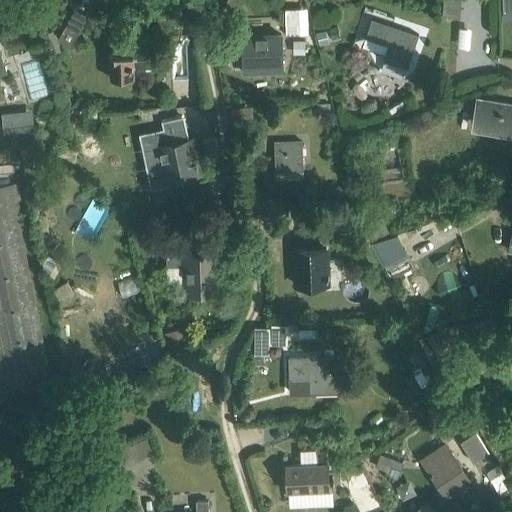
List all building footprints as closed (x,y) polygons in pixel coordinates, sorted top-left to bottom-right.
[(443,0),(443,15),(461,17),(461,0),(443,0)] [(89,14),(76,7),(60,37),(72,44),(89,14)] [(300,7),(286,8),(287,34),(301,33),(300,7)] [(419,34),(372,17),(366,36),(390,44),(385,60),(407,68),(419,34)] [(331,40),(339,38),(336,26),(328,28),(331,40)] [(329,41),(325,30),(317,32),(320,44),(329,41)] [(282,34),(244,35),(245,63),(256,62),(256,60),(283,59),(282,34)] [(115,43),(110,43),(111,77),(136,77),(136,65),(152,65),(151,38),(115,38),(115,43)] [(294,55),(306,55),(306,40),(294,40),(294,55)] [(86,98),(79,92),(72,100),(79,106),(86,98)] [(511,132),(511,101),(476,95),(472,124),(511,132)] [(330,109),(330,101),(317,101),(317,109),(330,109)] [(422,119),(442,112),(439,105),(420,112),(422,119)] [(34,133),(33,119),(2,121),(3,135),(34,133)] [(195,135),(155,145),(164,182),(204,173),(195,135)] [(305,142),(275,141),(276,169),(304,169),(305,142)] [(19,182),(0,185),(0,380),(3,394),(51,381),(16,199),(22,198),(19,182)] [(199,207),(196,197),(180,202),(183,211),(199,207)] [(382,217),(372,222),(379,237),(389,233),(382,217)] [(347,233),(346,221),(323,223),(323,235),(347,233)] [(327,248),(299,248),(300,286),(328,285),(327,248)] [(167,264),(183,264),(184,293),(219,292),(218,250),(183,251),(183,255),(167,255),(167,264)] [(406,250),(385,262),(393,276),(414,264),(406,250)] [(465,329),(480,325),(479,319),(463,323),(465,329)] [(182,339),(187,328),(174,322),(168,333),(171,335),(168,343),(176,346),(180,338),(182,339)] [(464,370),(488,378),(493,362),(463,352),(459,365),(465,367),(464,370)] [(325,355),(290,357),(290,385),(307,385),(307,392),(339,391),(338,371),(334,371),(333,356),(325,356),(325,355)] [(408,401),(419,394),(408,376),(397,383),(408,401)] [(475,461),(488,453),(474,432),(461,440),(475,461)] [(156,459),(147,437),(114,451),(124,473),(156,459)] [(474,483),(446,440),(419,458),(448,500),(474,483)] [(318,450),(318,462),(285,463),(289,490),(311,489),(311,498),(329,498),(329,489),(328,450),(318,450)] [(380,454),(375,467),(388,472),(393,459),(380,454)] [(67,467),(81,488),(92,480),(85,469),(89,466),(83,457),(67,467)] [(497,484),(507,478),(500,466),(490,473),(497,484)] [(174,511),(212,511),(211,511),(210,498),(198,498),(198,511),(174,511)]
